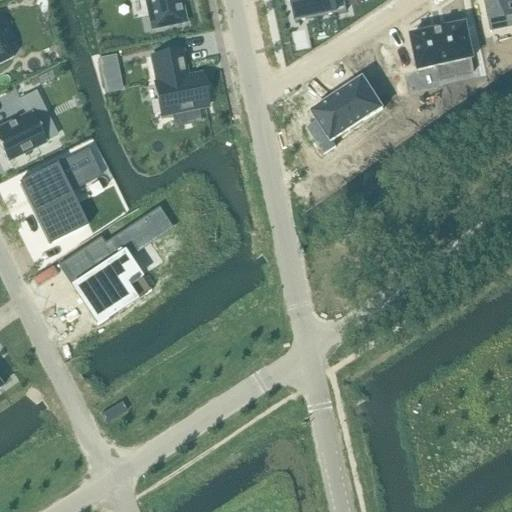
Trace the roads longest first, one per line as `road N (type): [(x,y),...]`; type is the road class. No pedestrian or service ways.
road 1 (unclassified): [(307,353),(252,101)]
road 2 (residential): [(0,256),(109,481)]
road 3 (unclassified): [(307,353),(511,217)]
road 4 (residential): [(109,481),(307,353)]
road 5 (residential): [(252,101),(407,0)]
road 6 (residential): [(341,511),(307,353)]
